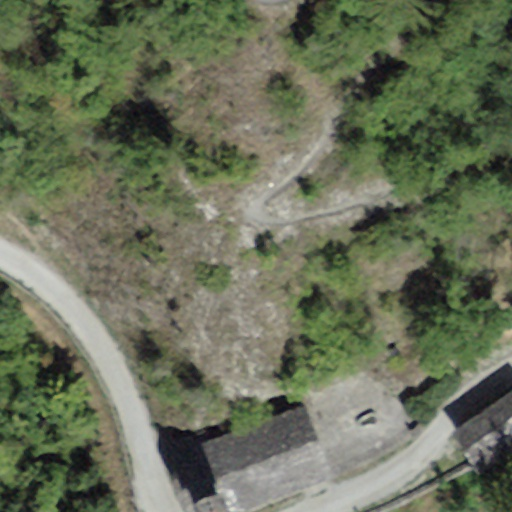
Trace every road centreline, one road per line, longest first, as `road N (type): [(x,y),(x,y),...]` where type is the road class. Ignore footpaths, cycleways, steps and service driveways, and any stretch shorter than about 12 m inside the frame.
road 1 (unclassified): [(0,262),(23,272),(93,341),(159,511)]
road 2 (track): [(296,511),(393,462),(445,406),(511,371)]
